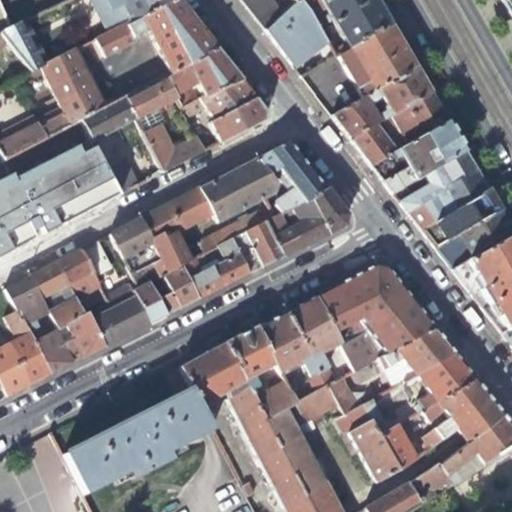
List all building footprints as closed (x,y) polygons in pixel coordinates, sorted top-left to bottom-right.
[(92,0),(91,1),(107,34),(129,23),(131,26),(176,3),(173,0),(92,0)] [(268,4),(266,0),(238,0),(261,29),(275,17),(268,4)] [(308,11),(301,3),(298,0),(295,0),(292,4),(275,17),(261,29),(275,47),(288,64),(323,38),(308,11)] [(289,0),(273,0),(268,4),(275,17),(292,4),(289,0)] [(333,57),(347,49),(389,26),(373,0),(298,0),(301,3),(305,0),(318,0),(343,43),(330,51),(333,57)] [(511,0),(497,0),(510,22),(511,25),(511,0)] [(148,32),(167,75),(214,52),(195,28),(176,3),(131,26),(129,23),(107,34),(93,41),(102,58),(133,43),(131,40),(148,32)] [(0,38),(28,74),(38,68),(43,66),(22,23),(10,29),(0,34),(0,38)] [(389,26),(347,49),(365,81),(351,88),(356,98),(412,67),(398,43),(389,26)] [(73,51),(43,66),(38,68),(55,105),(35,115),(32,111),(0,127),(0,155),(80,117),(100,107),(73,51)] [(194,84),(202,96),(206,103),(239,84),(228,70),(214,52),(167,75),(163,77),(172,95),(194,84)] [(377,96),(389,116),(428,95),(419,78),(412,67),(356,98),(327,115),(346,139),(375,123),(379,121),(365,102),(377,96)] [(174,98),(172,95),(163,77),(121,97),(134,121),(160,174),(182,164),(203,153),(195,138),(172,149),(161,127),(155,125),(149,127),(142,113),(174,98)] [(244,91),(239,84),(206,103),(202,96),(178,107),(186,120),(205,109),(209,117),(205,120),(217,145),(239,135),(261,123),(262,113),(244,91)] [(389,116),(404,145),(444,122),(435,107),(428,95),(389,116)] [(97,153),(102,150),(98,141),(114,133),(117,131),(134,121),(121,97),(100,107),(80,117),(95,147),(97,153)] [(389,194),(420,177),(462,153),(452,136),(444,122),(404,145),(391,152),(367,166),(374,174),(398,161),(403,167),(379,181),(389,194)] [(391,152),(375,123),(346,139),(367,166),(391,152)] [(302,164),(286,144),(253,162),(262,175),(274,169),(300,205),(324,192),(302,164)] [(95,147),(0,193),(0,257),(118,196),(106,170),(97,153),(95,147)] [(396,203),(402,210),(472,169),(466,159),(462,153),(420,177),(425,186),(396,203)] [(374,174),(379,181),(403,167),(398,161),(374,174)] [(106,170),(118,196),(134,188),(122,162),(106,170)] [(229,174),(189,194),(202,220),(206,228),(272,187),(262,175),(253,162),(229,174)] [(402,210),(418,231),(485,193),(479,182),(472,169),(402,210)] [(276,217),(262,224),(279,258),(308,244),(335,230),(339,228),(342,216),(324,192),(300,205),(289,210),(294,221),(281,228),(276,217)] [(433,250),(455,237),(497,213),(490,201),(485,193),(418,231),(433,250)] [(202,220),(189,194),(148,216),(140,220),(152,244),(167,274),(178,268),(191,261),(173,233),(202,220)] [(445,266),(449,271),(510,236),(505,226),(497,213),(455,237),(460,245),(462,248),(451,255),(454,260),(445,266)] [(152,244),(140,220),(122,229),(107,236),(121,261),(152,244)] [(262,224),(228,242),(246,275),(266,265),(279,258),(262,224)] [(469,297),(500,336),(511,329),(511,238),(510,236),(449,271),(469,297)] [(90,245),(79,250),(93,279),(111,270),(97,241),(90,245)] [(198,274),(191,261),(178,268),(195,301),(222,287),(246,275),(228,242),(214,249),(220,261),(198,274)] [(63,258),(53,263),(65,287),(66,290),(91,276),(79,250),(63,258)] [(38,299),(65,287),(53,263),(40,270),(27,277),(38,299)] [(362,318),(366,326),(410,305),(395,286),(383,270),(368,266),(360,271),(331,285),(309,296),(328,334),(362,318)] [(168,293),(154,300),(163,317),(195,301),(178,268),(167,274),(160,277),(168,293)] [(144,285),(138,273),(129,278),(135,290),(144,285)] [(43,309),(38,299),(27,277),(18,281),(2,289),(17,319),(18,321),(43,309)] [(147,325),(163,317),(154,300),(146,284),(144,285),(135,290),(130,292),(134,299),(147,325)] [(335,347),(328,334),(309,296),(294,304),(281,311),(320,387),(324,384),(331,381),(318,356),(335,347)] [(105,306),(84,316),(101,349),(126,336),(147,325),(134,299),(113,311),(115,314),(110,316),(105,306)] [(46,316),(47,319),(54,332),(79,319),(72,303),(46,316)] [(366,326),(380,355),(430,330),(420,317),(410,305),(366,326)] [(297,366),(310,392),(320,387),(281,311),(266,319),(251,326),(271,365),(277,377),(297,366)] [(79,319),(54,332),(30,344),(47,376),(71,364),(101,349),(84,316),(79,319)] [(0,391),(3,398),(20,390),(47,376),(30,344),(23,331),(18,321),(17,319),(5,325),(12,341),(0,347),(0,391)] [(47,319),(23,331),(30,344),(54,332),(47,319)] [(240,381),(271,365),(251,326),(236,334),(220,342),(240,381)] [(511,329),(500,336),(511,352),(511,329)] [(374,359),(380,370),(400,360),(412,377),(451,357),(438,341),(430,330),(380,355),(374,359)] [(336,349),(347,372),(366,363),(354,340),(336,349)] [(279,511),(308,511),(259,418),(250,400),(240,381),(220,342),(201,352),(173,366),(186,391),(194,405),(217,393),(279,511)] [(419,409),(420,408),(469,381),(459,367),(451,357),(412,377),(424,393),(414,399),(419,409)] [(389,389),(400,384),(412,377),(400,360),(380,370),(389,389)] [(339,377),(331,381),(324,384),(333,403),(339,415),(355,407),(339,377)] [(400,384),(414,399),(424,393),(412,377),(400,384)] [(425,449),(451,431),(461,444),(497,417),(490,409),(477,392),(469,381),(420,408),(427,420),(438,413),(443,419),(419,437),(425,449)] [(301,420),(333,403),(324,384),(320,387),(310,392),(291,401),(301,420)] [(282,385),(250,400),(259,418),(281,407),(290,402),(282,385)] [(207,430),(194,405),(186,391),(129,420),(58,456),(79,495),(125,472),(128,478),(197,443),(194,437),(207,430)] [(359,405),(363,413),(374,434),(382,430),(367,400),(359,405)] [(335,511),(281,407),(259,418),(308,511),(335,511)] [(370,481),(392,471),(374,434),(363,413),(340,424),(370,481)] [(402,483),(415,507),(449,488),(511,449),(511,436),(501,423),(497,417),(461,444),(438,462),(436,460),(402,483)] [(394,423),(382,430),(374,434),(392,471),(393,471),(414,457),(394,423)] [(407,511),(415,507),(402,483),(393,486),(358,508),(360,511),(407,511)]
